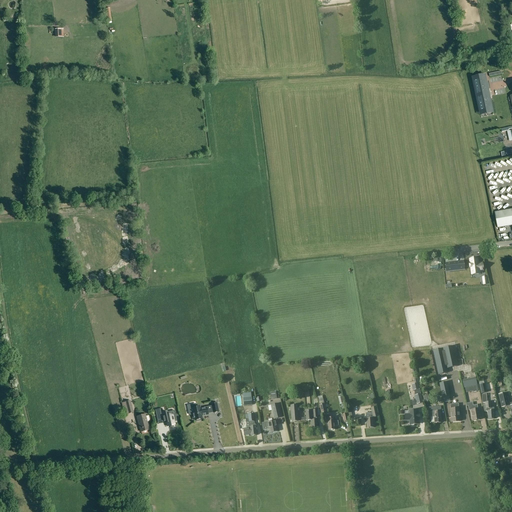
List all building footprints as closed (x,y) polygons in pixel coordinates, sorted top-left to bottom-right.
[(55,30),(55,31),(55,35),(56,37),(56,38),(63,37),(63,29),(56,30),(55,30)] [(481,114),(492,112),(485,77),(474,79),(477,93),(478,93),(479,99),(478,100),(481,114)] [(511,225),(511,209),(495,212),(498,228),(511,225)] [(478,258),(470,259),(472,274),(479,273),(479,271),(483,271),(482,262),(478,263),(478,258)] [(463,261),(445,263),(446,271),(464,269),(464,265),(463,261)] [(433,350),(439,375),(448,373),(447,369),(458,366),(454,346),(433,350)] [(475,377),(461,380),(463,388),(471,386),(473,392),(477,391),(479,390),(477,385),(475,377)] [(446,382),(439,383),(443,399),(450,397),(448,385),(447,386),(446,382)] [(506,393),(498,394),(501,408),(509,406),(509,405),(510,405),(510,406),(511,410),(510,410),(511,415),(511,402),(510,403),(509,403),(508,397),(507,397),(506,393)] [(244,406),(252,405),(251,397),(243,398),(244,406)] [(318,399),(321,414),(327,413),(325,403),(324,403),(323,398),(318,399)] [(130,400),(122,403),(125,415),(134,413),(130,400)] [(469,411),(470,410),(471,411),(472,411),(473,422),(481,421),(479,410),(478,406),(477,406),(477,404),(473,405),(472,402),(466,403),(466,406),(468,406),(469,411)] [(486,412),(488,412),(488,419),(494,419),(494,415),(495,415),(494,411),(494,408),(491,408),(491,402),(485,403),(486,409),(486,412)] [(282,418),(278,403),(270,405),(274,420),(282,418)] [(450,405),(450,409),(451,422),(460,421),(459,404),(450,405)] [(299,421),(299,418),(298,405),(291,405),(292,422),(299,421)] [(192,414),(193,418),(194,418),(195,420),(196,420),(197,421),(201,420),(201,419),(202,419),(202,416),(208,415),(206,408),(200,409),(200,407),(192,409),(193,414),(192,414)] [(162,409),(155,410),(157,420),(163,419),(164,423),(164,424),(167,423),(167,426),(170,426),(172,425),(175,425),(174,422),(177,421),(175,414),(174,415),(168,416),(167,412),(163,413),(162,409)] [(299,418),(299,421),(307,420),(307,421),(311,421),(311,429),(318,428),(317,424),(318,424),(318,420),(317,410),(306,411),(306,418),(299,418)] [(417,414),(417,410),(409,411),(409,414),(405,415),(405,421),(410,420),(410,425),(411,425),(414,425),(414,424),(418,424),(418,418),(420,418),(419,414),(417,414)] [(141,432),(150,430),(145,414),(137,416),(141,432)] [(255,421),(254,414),(245,415),(246,419),(247,419),(247,422),(249,422),(250,422),(254,421),(255,421)] [(329,415),(326,415),(326,420),(328,420),(328,430),(335,430),(334,426),(338,426),(338,421),(334,421),(334,418),(329,418),(329,415)] [(263,430),(268,429),(269,429),(270,433),(277,432),(275,420),(262,423),(263,430)] [(250,435),(251,436),(257,435),(256,427),(255,424),(254,421),(250,422),(250,425),(250,427),(250,429),(249,429),(249,428),(243,429),(244,436),(250,435)]
